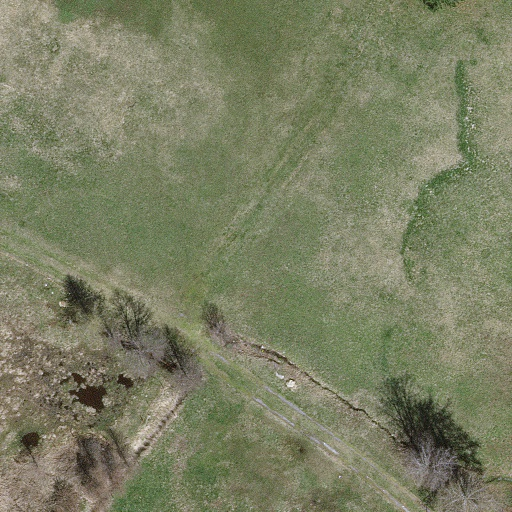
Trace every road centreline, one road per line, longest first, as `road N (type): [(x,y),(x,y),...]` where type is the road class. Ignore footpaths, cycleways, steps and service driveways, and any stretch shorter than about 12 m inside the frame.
road 1 (track): [(397,511),(241,357),(188,321),(201,275),(303,151),(394,0)]
road 2 (track): [(188,321),(105,293),(0,234)]
